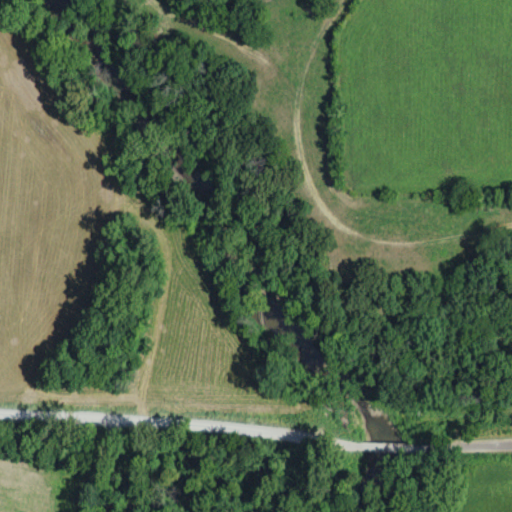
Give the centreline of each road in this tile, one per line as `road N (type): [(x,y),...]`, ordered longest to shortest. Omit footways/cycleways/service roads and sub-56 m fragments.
road 1 (track): [(338,0),(299,103),(303,173),(366,235),(445,238),(511,227)]
road 2 (residential): [(359,446),(214,423),(0,414)]
